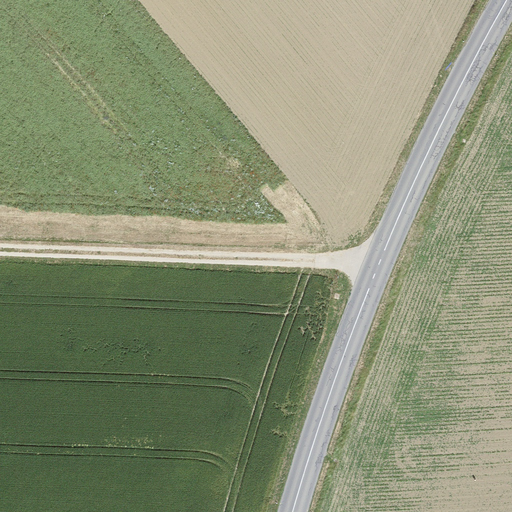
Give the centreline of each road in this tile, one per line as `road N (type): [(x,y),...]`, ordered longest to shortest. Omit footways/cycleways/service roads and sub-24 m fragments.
road 1 (tertiary): [(293,511),(373,268),(507,0)]
road 2 (track): [(373,268),(0,252)]
